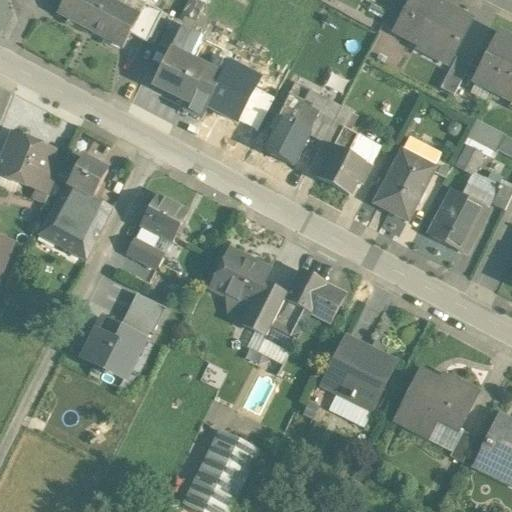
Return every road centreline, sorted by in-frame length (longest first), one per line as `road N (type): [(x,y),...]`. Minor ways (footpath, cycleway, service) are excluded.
road 1 (residential): [(0,61),(473,314)]
road 2 (track): [(0,466),(54,358)]
